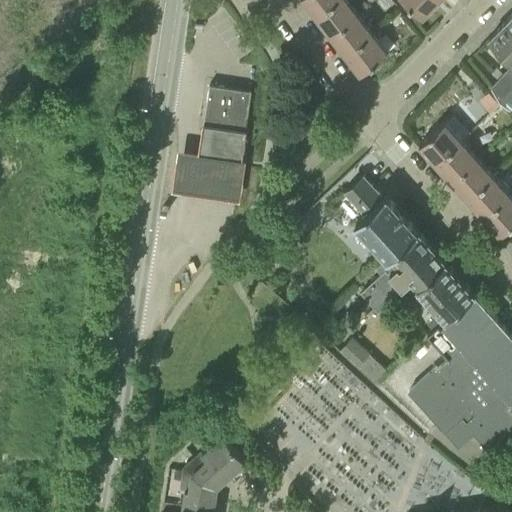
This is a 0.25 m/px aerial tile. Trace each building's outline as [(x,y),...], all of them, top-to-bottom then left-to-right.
[(305,0),(316,14),(334,0),(305,0)] [(334,0),(316,14),(331,33),(358,12),(348,0),(334,0)] [(407,0),(423,15),(437,0),(407,0)] [(331,33),(345,52),(373,31),(358,12),(331,33)] [(511,25),(507,19),(489,36),(511,60),(511,25)] [(373,31),(345,52),(360,72),(388,51),(373,31)] [(492,86),(509,107),(510,106),(511,107),(511,105),(511,62),(503,72),(499,77),(492,86)] [(503,72),(496,66),(492,71),(499,77),(503,72)] [(203,127),(244,133),(251,89),(210,83),(203,127)] [(419,143),(435,161),(461,138),(445,120),(419,143)] [(244,133),(203,127),(199,157),(178,154),(172,192),(239,202),(244,163),(240,162),(244,133)] [(435,161),(452,179),(477,156),(461,138),(435,161)] [(452,179),(468,197),(493,174),(477,156),(452,179)] [(387,256),(418,229),(386,193),(383,195),(363,173),(344,190),(364,213),(355,220),(387,256)] [(468,197),(484,215),(510,192),(493,174),(468,197)] [(511,194),(510,192),(484,215),(500,233),(511,222),(511,194)] [(361,290),(370,300),(432,244),(418,229),(387,256),(379,263),(384,268),(361,290)] [(399,301),(401,303),(447,261),(432,244),(370,300),(381,312),(394,300),(392,298),(402,288),(407,293),(399,301)] [(426,334),(429,337),(475,292),(447,261),(401,303),(406,309),(423,293),(445,317),(426,334)] [(488,447),(511,426),(511,333),(475,292),(429,337),(449,359),(440,368),(436,364),(409,388),(459,444),(473,431),(488,447)] [(375,382),(387,369),(351,336),(346,343),(339,337),(333,344),(375,382)] [(213,511),(214,510),(218,485),(247,459),(223,433),(202,451),(201,450),(184,466),(181,486),(185,487),(183,505),(181,511),(163,511),(162,511),(213,511)] [(511,511),(511,506),(510,507),(508,501),(444,511),(511,511)]
